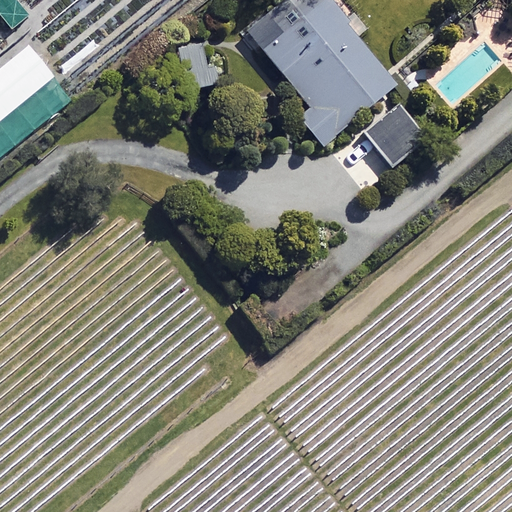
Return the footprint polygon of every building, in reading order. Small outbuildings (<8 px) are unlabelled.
[(12,0),(0,0),(0,26),(7,35),(27,18),(12,0)] [(390,87),(318,0),(286,0),(243,35),(310,116),(299,125),(318,147),(390,87)] [(215,85),(200,43),(173,53),(188,95),(215,85)] [(0,157),(68,104),(24,49),(0,67),(0,157)] [(418,140),(392,110),(363,135),(388,165),(418,140)]
